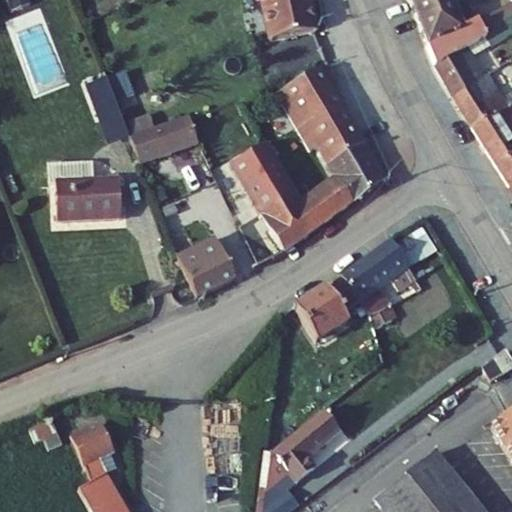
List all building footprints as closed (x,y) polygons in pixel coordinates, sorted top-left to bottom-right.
[(96,0),(100,10),(127,0),(96,0)] [(301,6),(299,0),(252,0),(258,18),(301,6)] [(455,25),(443,0),(397,0),(420,45),(455,25)] [(511,0),(497,0),(476,12),(488,34),(511,19),(511,0)] [(267,46),(309,33),(301,6),(258,18),(267,46)] [(476,12),(455,25),(420,45),(432,65),(485,35),(488,34),(476,12)] [(495,53),(485,35),(432,65),(451,97),(475,83),(467,70),(495,53)] [(316,73),(280,95),(301,130),(305,127),(329,162),(360,141),(316,73)] [(483,97),(475,83),(451,97),(472,131),(511,107),(511,95),(511,94),(504,99),(497,89),(483,97)] [(94,86),(73,95),(88,131),(108,123),(94,86)] [(511,107),(472,131),(511,195),(511,107)] [(108,123),(88,131),(98,155),(118,147),(108,123)] [(181,125),(119,149),(132,172),(190,149),(181,125)] [(259,215),(270,232),(305,201),(261,140),(225,166),(259,215)] [(369,154),(360,141),(329,162),(339,175),(369,154)] [(385,179),(369,154),(339,175),(305,201),(270,232),(286,256),(385,179)] [(89,167),(44,173),(45,191),(55,190),(91,186),(89,167)] [(91,186),(55,190),(58,228),(121,224),(117,187),(92,190),(91,186)] [(259,215),(179,263),(196,301),(286,256),(270,232),(259,215)] [(408,270),(394,248),(340,283),(356,307),(378,341),(391,332),(369,297),(408,270)] [(344,316),(356,307),(340,283),(293,313),(316,347),(321,342),(325,346),(338,338),(335,335),(351,325),(344,316)] [(421,291),(402,303),(412,317),(430,304),(421,291)] [(511,385),(511,362),(490,379),(500,393),(511,385)] [(95,428),(68,441),(87,482),(75,489),(88,511),(123,511),(102,474),(112,468),(105,456),(108,455),(95,428)] [(511,453),(511,429),(502,436),(511,454),(511,453)] [(331,434),(305,453),(320,473),(347,455),(331,434)] [(511,511),(511,482),(492,449),(478,457),(511,511)] [(305,453),(278,473),(271,511),(283,511),(285,499),(320,473),(305,453)] [(465,486),(445,461),(441,464),(459,490),(465,486)] [(441,464),(400,496),(411,511),(473,511),(459,490),(441,464)] [(485,511),(465,486),(459,490),(473,511),(485,511)] [(411,511),(400,496),(384,508),(387,511),(411,511)]
